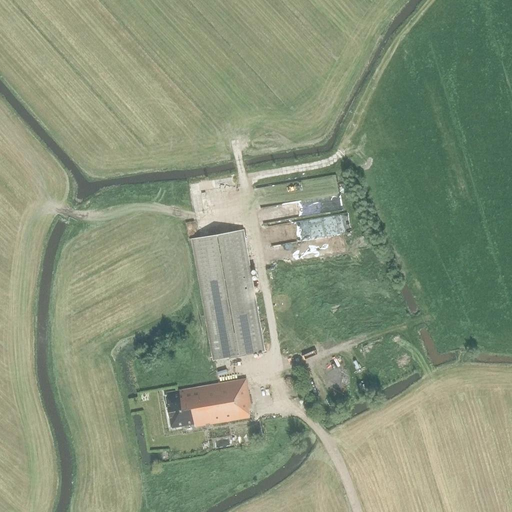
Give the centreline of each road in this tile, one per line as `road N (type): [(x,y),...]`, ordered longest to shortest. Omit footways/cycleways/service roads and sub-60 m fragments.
road 1 (track): [(235,140),(286,411)]
road 2 (track): [(279,370),(432,316)]
